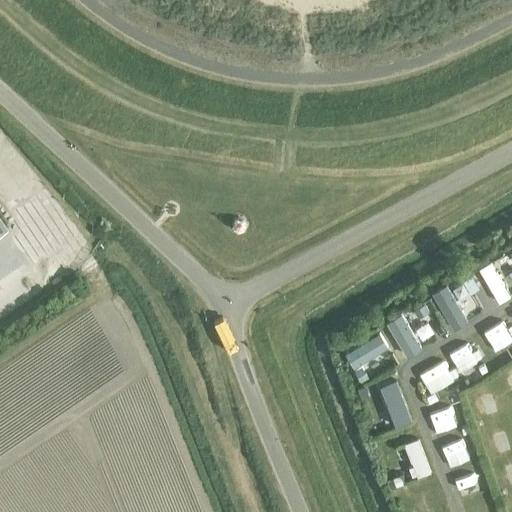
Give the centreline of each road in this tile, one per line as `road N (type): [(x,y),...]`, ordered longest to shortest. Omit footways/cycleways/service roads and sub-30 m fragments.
road 1 (unclassified): [(220,309),(511,152)]
road 2 (unclassified): [(0,94),(220,309)]
road 3 (unknown): [(511,304),(414,362),(408,380),(456,511)]
road 4 (unclassified): [(299,511),(220,309)]
